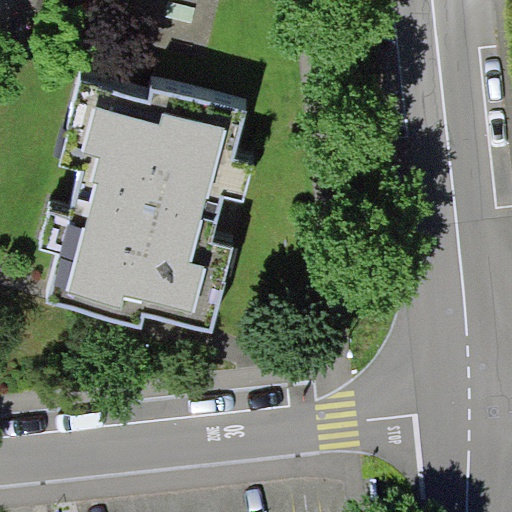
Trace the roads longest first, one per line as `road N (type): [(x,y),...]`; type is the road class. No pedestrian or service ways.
road 1 (residential): [(0,454),(470,408)]
road 2 (residential): [(470,408),(434,0)]
